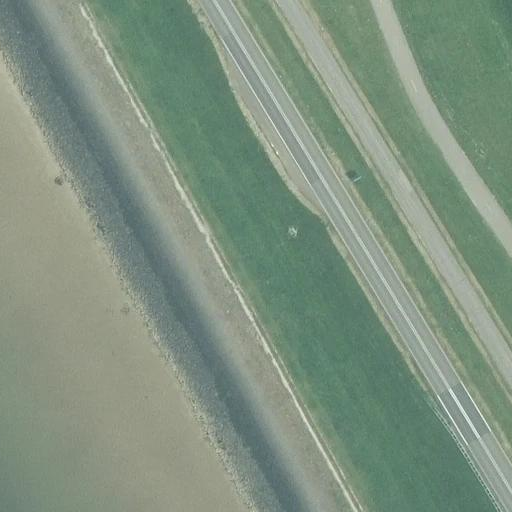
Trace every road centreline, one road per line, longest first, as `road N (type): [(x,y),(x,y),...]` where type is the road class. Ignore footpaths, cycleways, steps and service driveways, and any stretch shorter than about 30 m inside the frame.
road 1 (primary): [(511,494),(213,0)]
road 2 (unclassified): [(511,373),(285,0)]
